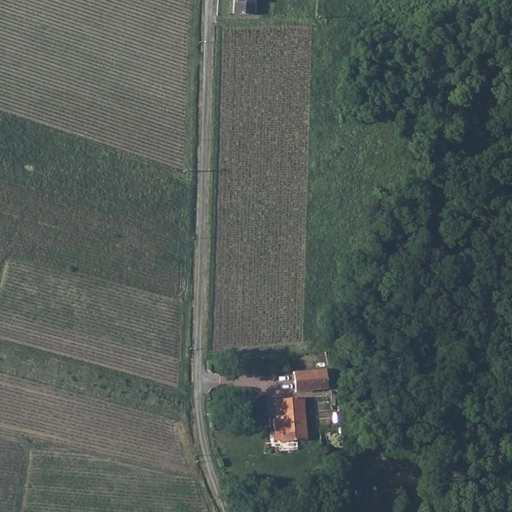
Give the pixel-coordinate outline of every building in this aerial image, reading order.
[(291,365),(292,385),(325,382),(323,362),(291,365)] [(300,392),(292,393),(296,436),(304,435),(300,392)] [(280,435),(280,437),(296,436),(292,393),(276,394),(277,413),(274,413),(269,413),(269,414),(271,414),(272,424),(279,424),(280,435)] [(317,426),(332,426),(332,401),(317,401),(317,426)] [(272,424),(272,435),(280,435),(279,424),(272,424)]
